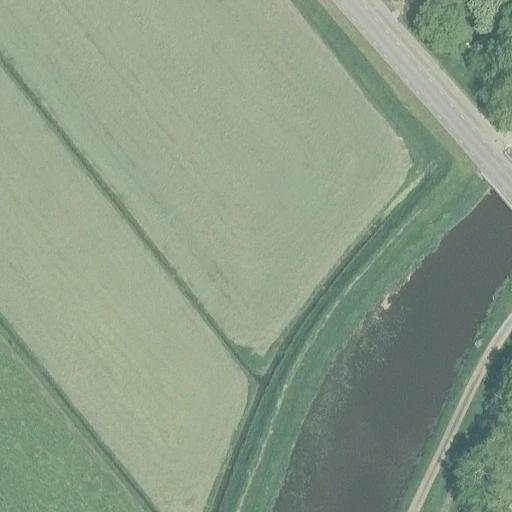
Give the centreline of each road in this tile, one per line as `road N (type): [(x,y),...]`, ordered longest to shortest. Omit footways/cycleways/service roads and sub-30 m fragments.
road 1 (track): [(239,511),(318,314),(481,153)]
road 2 (secondary): [(481,153),(352,0)]
